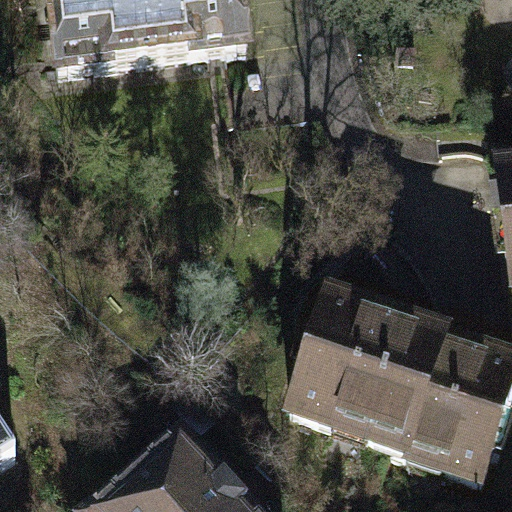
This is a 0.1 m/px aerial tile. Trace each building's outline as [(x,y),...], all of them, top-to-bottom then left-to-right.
[(47,0),(58,83),(247,60),(241,15),(248,14),(246,0),(47,0)] [(511,178),(498,180),(511,289),(511,178)] [(511,395),(511,372),(445,351),(446,336),(417,336),(415,341),(328,313),(290,428),(335,443),(343,433),(369,441),(365,452),(410,467),(414,455),(441,464),(442,477),(481,490),(511,395)] [(0,443),(0,474),(14,465),(0,443)] [(180,447),(108,511),(244,511),(222,488),(220,490),(180,447)]
